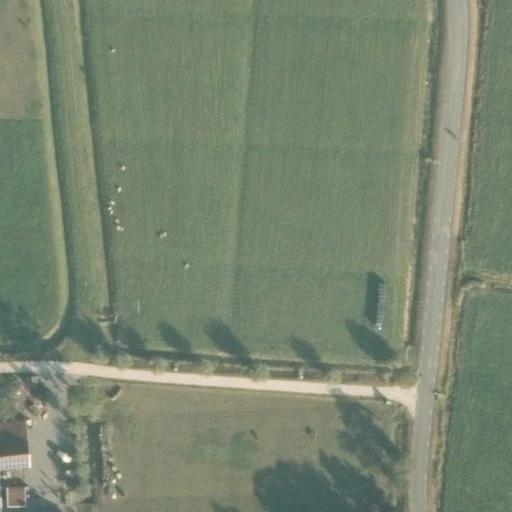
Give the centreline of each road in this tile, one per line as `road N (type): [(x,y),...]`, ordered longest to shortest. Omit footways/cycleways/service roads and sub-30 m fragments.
road 1 (unclassified): [(0,368),(427,392)]
road 2 (tertiary): [(427,392),(453,0)]
road 3 (tertiary): [(420,511),(427,392)]
